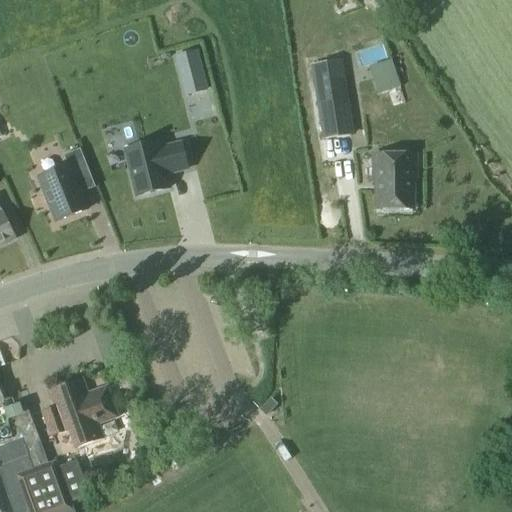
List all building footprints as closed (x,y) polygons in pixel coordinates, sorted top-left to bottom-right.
[(204,90),(194,52),(173,57),(183,95),(204,90)] [(322,139),(323,139),(347,135),(351,134),(352,134),(351,134),(342,77),(340,62),(311,66),(310,67),(322,139)] [(379,90),(402,88),(400,63),(377,64),(379,90)] [(385,99),(390,111),(409,103),(404,91),(385,99)] [(125,151),(136,198),(169,189),(165,173),(172,172),(173,174),(187,170),(180,145),(159,150),(157,143),(125,151)] [(38,179),(56,223),(86,211),(75,184),(90,178),(79,150),(63,157),(67,167),(38,179)] [(372,156),(372,182),(375,182),(375,210),(413,210),(413,182),(416,182),(416,156),(372,156)] [(0,245),(13,239),(0,212),(0,245)] [(69,347),(61,317),(50,320),(58,350),(69,347)] [(0,511),(26,511),(15,478),(32,473),(21,443),(35,438),(22,403),(7,408),(0,386),(0,368),(4,367),(0,355),(0,511)] [(42,414),(51,438),(69,431),(75,449),(99,440),(94,425),(115,417),(105,389),(86,396),(81,382),(50,392),(56,409),(42,414)] [(259,411),(265,417),(271,411),(265,406),(259,411)] [(34,511),(58,511),(80,506),(75,485),(68,459),(46,465),(52,486),(58,485),(62,499),(34,507),(34,511)]
